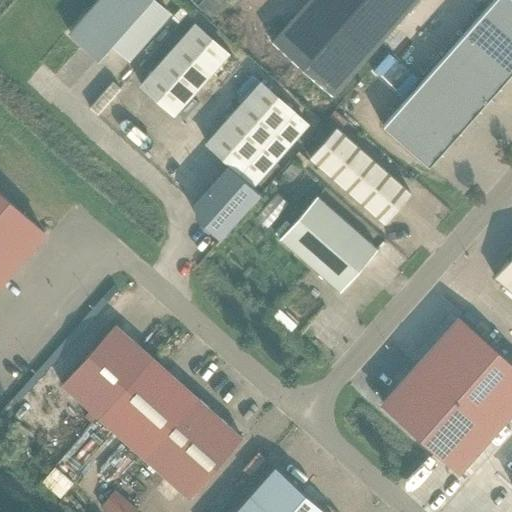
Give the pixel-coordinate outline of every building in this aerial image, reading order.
[(154,0),(99,0),(69,33),(96,57),(110,42),(128,58),(168,12),(154,0)] [(332,95),(415,0),(308,0),(271,41),(332,95)] [(511,0),(493,0),(482,13),(511,39),(511,0)] [(508,76),(511,71),(511,39),(482,13),(463,35),(508,76)] [(173,114),(227,53),(195,24),(141,85),(173,114)] [(463,35),(443,58),(488,98),(508,76),(463,35)] [(443,58),(423,80),(469,121),(488,98),(443,58)] [(423,80),(403,103),(449,143),(469,121),(423,80)] [(228,166),(195,203),(196,217),(219,237),(259,193),(246,182),(248,180),(253,184),(307,123),(260,82),(206,143),(237,170),(235,173),(228,166)] [(428,166),(449,143),(403,103),(382,126),(428,166)] [(384,223),(410,193),(336,127),(309,157),(384,223)] [(0,305),(18,286),(5,274),(43,232),(0,193),(0,305)] [(377,249),(317,195),(279,238),(340,291),(377,249)] [(511,291),(511,256),(494,276),(511,291)] [(511,365),(457,318),(408,373),(485,440),(511,409),(511,365)] [(115,324),(61,384),(188,497),(242,437),(115,324)] [(485,440),(408,373),(382,403),(458,470),(485,440)] [(326,511),(274,466),(233,511),(326,511)] [(104,511),(137,511),(140,510),(115,490),(100,509),(104,511)]
